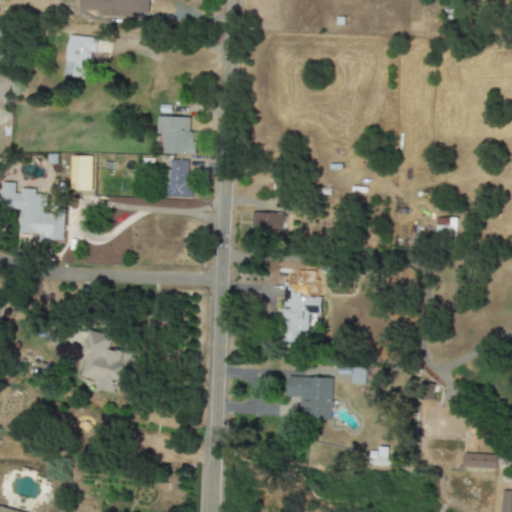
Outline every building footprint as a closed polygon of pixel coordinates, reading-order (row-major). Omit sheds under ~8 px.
[(79,0),(79,11),(98,11),(98,16),(133,17),(133,13),(148,13),(148,0),(79,0)] [(95,39),(67,35),(62,75),(86,78),(89,52),(94,53),(95,39)] [(0,109),(4,111),(11,77),(0,74),(0,109)] [(194,155),(195,141),(189,141),(189,117),(157,117),(156,134),(163,134),(163,154),(194,155)] [(192,198),(192,182),(187,182),(187,160),(168,160),(167,198),(192,198)] [(64,214),(44,213),(45,195),(35,194),(35,191),(15,190),(15,183),(1,183),(0,207),(20,208),(19,233),(39,234),(39,241),(63,242),(64,214)] [(283,232),(282,213),(251,213),(252,233),(283,232)] [(435,234),(456,235),(457,219),(436,218),(435,234)] [(308,283),(282,282),(282,319),(283,319),(282,348),(306,348),(307,314),(319,314),(320,297),(308,297),(308,283)] [(112,336),(88,330),(82,355),(85,355),(81,377),(94,380),(92,387),(115,393),(116,388),(128,391),(136,354),(109,348),(112,336)] [(365,368),(351,368),(351,384),(364,384),(365,368)] [(287,377),(287,397),(300,397),(299,419),(331,420),(332,378),(287,377)] [(498,455),(463,454),(463,468),(497,469),(498,455)] [(501,511),(510,511),(511,491),(502,491),(501,511)]
